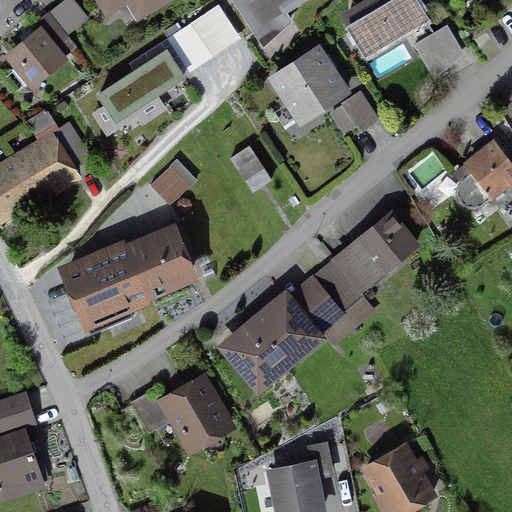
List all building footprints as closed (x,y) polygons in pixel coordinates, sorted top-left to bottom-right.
[(71,0),(63,0),(47,14),(65,37),(66,37),(87,20),(71,0)] [(99,0),(106,11),(124,0),(137,0),(144,11),(163,0),(99,0)] [(257,37),(314,0),(238,0),(235,2),(257,37)] [(363,20),(348,29),(361,50),(421,15),(412,0),(373,0),(357,10),(363,20)] [(92,110),(107,132),(119,123),(126,133),(167,106),(157,90),(241,36),(219,2),(128,61),(132,66),(97,89),(105,102),(92,110)] [(65,37),(47,14),(35,23),(54,46),(65,37)] [(444,28),(415,45),(433,75),(459,53),(444,28)] [(9,57),(30,83),(59,60),(38,34),(9,57)] [(316,51),(272,80),(299,122),(344,93),(316,51)] [(376,122),(358,94),(343,104),(348,111),(335,120),(343,132),(356,124),(361,131),(376,122)] [(44,111),(26,123),(35,138),(47,130),(54,125),(44,111)] [(29,153),(0,171),(0,216),(73,171),(51,135),(38,143),(42,148),(30,155),(29,153)] [(511,166),(493,144),(454,174),(461,183),(456,193),(459,203),(467,208),(477,208),(506,184),(511,189),(511,166)] [(263,185),(269,181),(247,147),(229,159),(251,193),(263,185)] [(169,167),(149,186),(168,206),(188,187),(169,167)] [(414,245),(390,215),(333,261),(357,291),(414,245)] [(100,263),(66,277),(89,334),(130,317),(124,302),(189,274),(172,233),(107,260),(104,254),(98,257),(100,263)] [(255,368),(264,379),(340,316),(319,291),(296,310),(286,298),(226,348),(248,374),(255,368)] [(164,402),(156,388),(130,403),(147,433),(173,419),(189,448),(226,427),(200,382),(164,402)] [(0,433),(32,423),(27,409),(23,411),(18,397),(0,403),(0,433)] [(0,500),(41,486),(23,432),(0,439),(0,500)] [(402,511),(431,496),(402,447),(364,469),(389,511),(402,511)] [(269,473),(277,511),(318,511),(320,511),(311,464),(269,473)]
